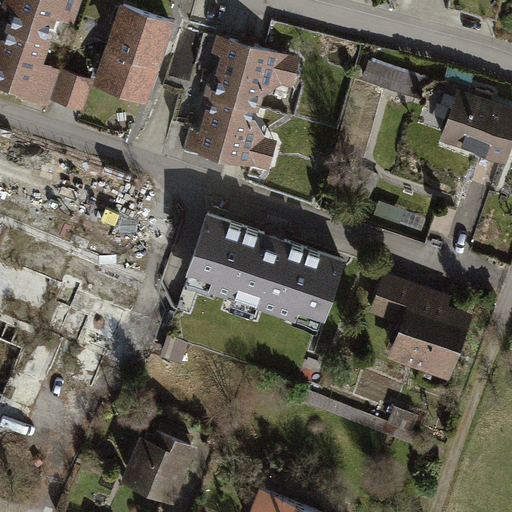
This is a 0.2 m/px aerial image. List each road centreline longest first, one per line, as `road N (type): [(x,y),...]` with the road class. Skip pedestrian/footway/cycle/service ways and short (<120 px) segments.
road 1 (residential): [(0,115),(455,262)]
road 2 (residential): [(315,0),(511,56)]
